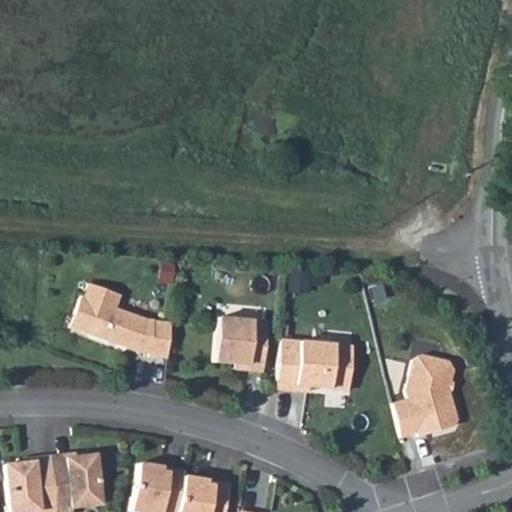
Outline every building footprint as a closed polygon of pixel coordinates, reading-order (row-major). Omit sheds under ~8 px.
[(452,158),(435,154),(432,163),(450,167),(452,158)] [(156,311),(146,310),(113,303),(116,289),(83,283),(80,297),(77,297),(71,329),(132,341),(141,342),(141,343),(151,344),(150,347),(169,349),(173,314),(155,312),(156,311)] [(248,364),(264,366),(269,317),(219,312),(214,356),(235,358),(248,359),(248,364)] [(354,345),(282,338),(277,387),(297,388),(298,383),(310,385),(350,388),(354,345)] [(409,397),(394,401),(402,437),(420,431),(421,435),(456,424),(459,418),(450,388),(455,368),(450,360),(423,353),(414,358),(407,389),(409,397)] [(73,458),(47,461),(52,511),(70,511),(70,508),(97,505),(92,455),(73,458)] [(52,511),(47,461),(20,463),(2,465),(6,511),(30,511),(34,511),(52,511)] [(160,468),(136,464),(128,511),(132,511),(158,511),(159,511),(162,511),(174,511),(181,477),(159,473),(160,468)] [(159,473),(181,477),(182,472),(160,468),(159,473)] [(205,481),(181,477),(174,511),(222,511),(226,489),(204,485),(205,481)]
